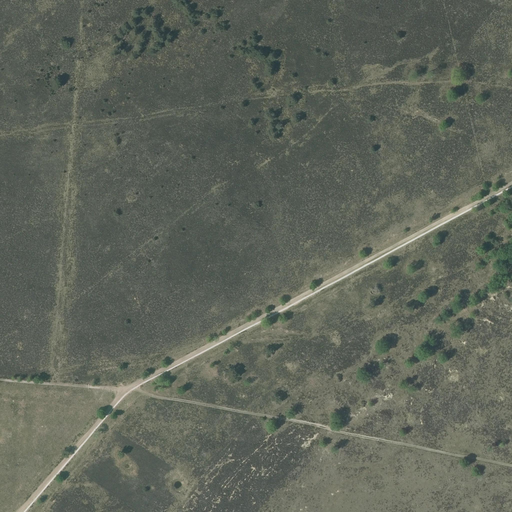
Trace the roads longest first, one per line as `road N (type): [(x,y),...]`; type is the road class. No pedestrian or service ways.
road 1 (track): [(511,182),(122,389),(17,511)]
road 2 (track): [(511,465),(133,388),(0,379)]
